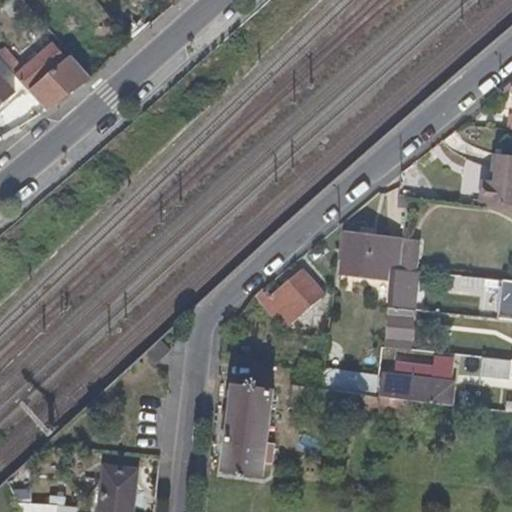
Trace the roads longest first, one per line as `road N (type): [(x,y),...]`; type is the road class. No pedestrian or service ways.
road 1 (residential): [(180,511),(199,344),(218,307),(511,53)]
road 2 (residential): [(0,188),(219,0)]
